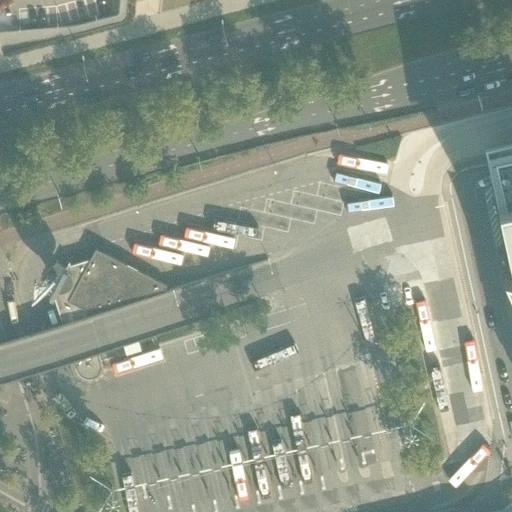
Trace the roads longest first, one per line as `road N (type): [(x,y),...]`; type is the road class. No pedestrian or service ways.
road 1 (secondary): [(0,196),(272,124),(511,73)]
road 2 (secondary): [(383,0),(0,99)]
road 3 (unclassified): [(511,162),(477,173),(468,201),(511,369)]
